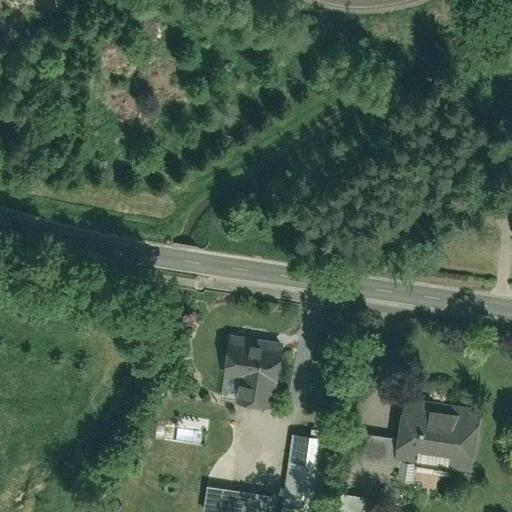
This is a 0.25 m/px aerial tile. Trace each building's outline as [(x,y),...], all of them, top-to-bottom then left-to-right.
[(289,345),(239,338),(233,372),(249,375),(284,380),(289,345)] [(284,380),(249,375),(245,399),(281,404),(284,380)] [(481,465),(489,407),(411,397),(404,455),(481,465)] [(402,436),(368,431),(364,458),(399,462),(402,436)] [(331,437),(297,433),(288,505),(322,509),(324,490),(331,437)] [(406,481),(440,486),(443,462),(408,458),(406,481)] [(230,487),(214,485),(211,508),(227,510),(230,487)] [(321,511),(369,511),(372,496),(324,490),(322,509),(321,511)]
